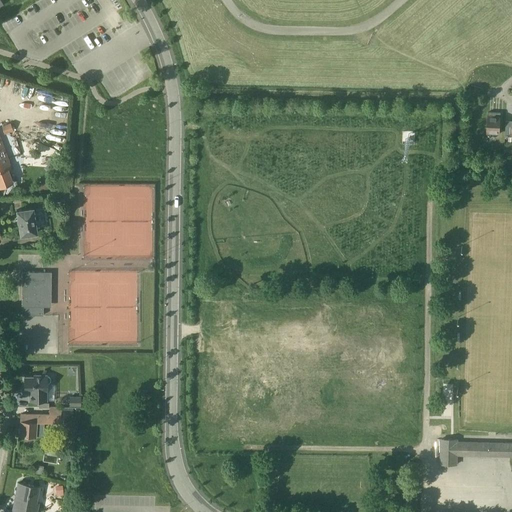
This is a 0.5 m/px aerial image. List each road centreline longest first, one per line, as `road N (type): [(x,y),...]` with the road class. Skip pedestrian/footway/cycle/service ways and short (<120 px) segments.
road 1 (unclassified): [(206,511),(181,486),(170,437),(174,99),(138,0)]
road 2 (track): [(494,95),(358,32)]
